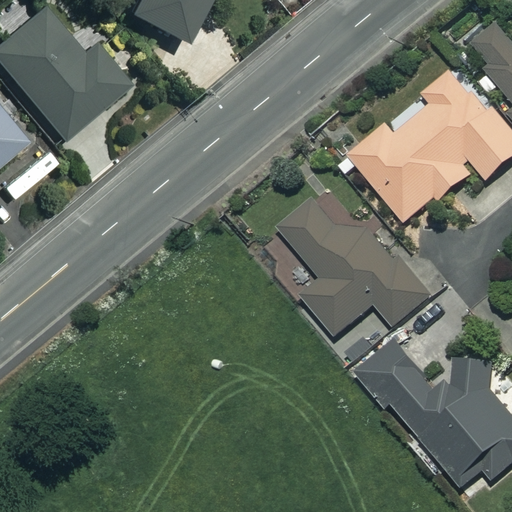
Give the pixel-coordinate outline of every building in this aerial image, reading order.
[(71,34),(77,30),(52,0),(50,0),(0,40),(0,61),(62,138),(129,83),(95,41),(84,50),(71,34)] [(127,0),(124,6),(185,38),(205,0),(127,0)] [(511,39),(499,23),(474,43),(491,64),(487,67),(511,98),(511,39)] [(469,164),(474,160),(490,179),(511,161),(511,131),(458,67),(427,93),(436,103),(401,132),(393,122),(353,156),(407,221),(437,196),(441,201),(476,172),(469,164)] [(0,110),(0,160),(24,141),(0,110)] [(398,261),(333,185),(282,228),(324,278),(304,295),(339,336),(376,304),(398,329),(436,296),(402,257),(398,261)] [(511,413),(494,392),(498,356),(456,352),(453,383),(441,393),(399,341),(360,373),(388,408),(394,402),(464,487),(485,470),(494,481),(511,466),(511,413)]
